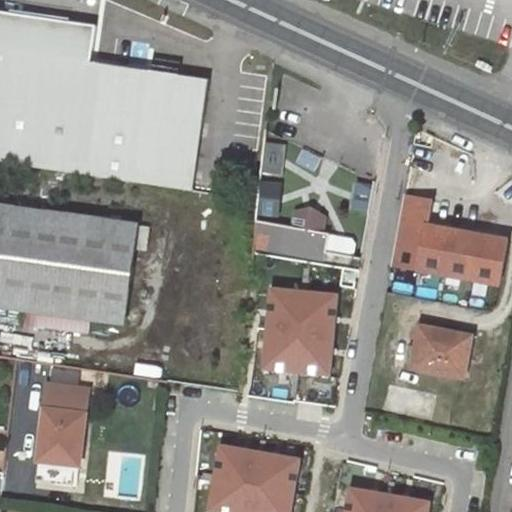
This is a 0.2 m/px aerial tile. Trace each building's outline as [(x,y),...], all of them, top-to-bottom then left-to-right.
[(0,161),(193,190),(209,79),(91,62),(96,27),(0,12),(0,161)] [(493,66),(480,60),(477,65),(492,71),(493,66)] [(265,142),(261,176),(282,178),(285,145),(265,142)] [(260,182),(257,214),(278,215),(281,184),(260,182)] [(349,210),(369,213),(373,187),(354,184),(349,210)] [(435,200),(405,195),(393,270),(502,288),(510,238),(431,225),(435,200)] [(0,308),(124,326),(139,225),(0,205),(0,308)] [(290,231),(324,237),(327,217),(311,209),(293,211),(290,231)] [(290,231),(256,225),(253,249),(349,266),(350,259),(324,255),(327,237),(324,237),(290,231)] [(324,255),(350,259),(353,260),(356,241),(328,236),(327,237),(324,255)] [(343,298),(268,286),(254,369),(330,381),(343,298)] [(463,377),(470,338),(419,328),(412,366),(463,377)] [(44,412),(84,416),(86,390),(47,385),(44,412)] [(79,466),(84,416),(44,412),(41,438),(44,438),(41,465),(39,465),(36,478),(70,482),(72,466),(79,466)] [(292,511),(299,459),(221,449),(212,511),(292,511)] [(430,511),(432,500),(347,489),(344,511),(430,511)]
